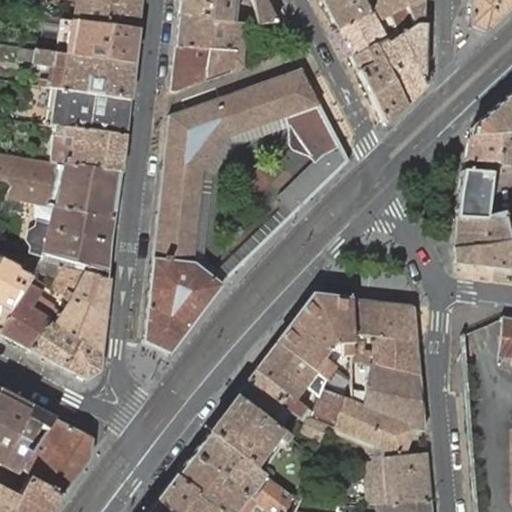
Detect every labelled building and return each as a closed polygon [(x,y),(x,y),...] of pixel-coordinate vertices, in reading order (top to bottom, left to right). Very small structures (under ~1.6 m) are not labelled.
[(31,0),(32,1),(58,4),(58,0),(75,0),(79,0),(77,21),(137,30),(140,0),(31,0)] [(180,0),(179,17),(210,20),(211,0),(180,0)] [(211,0),(210,20),(236,21),(245,22),(250,23),(250,16),(236,17),(236,0),(211,0)] [(251,0),(256,23),(276,23),(263,0),(251,0)] [(321,0),(320,1),(335,30),(369,12),(362,0),(321,0)] [(362,0),(369,12),(374,22),(406,4),(414,24),(423,25),(423,0),(362,0)] [(511,0),(470,0),(469,27),(484,33),(511,8),(510,8),(511,5),(511,0)] [(335,30),(350,58),(374,46),(384,40),(385,43),(399,34),(414,24),(406,4),(374,22),(369,12),(335,30)] [(179,17),(175,47),(206,49),(231,51),(230,72),(241,68),(245,22),(236,21),(210,20),(179,17)] [(77,21),(60,18),(56,53),(133,65),(137,30),(77,21)] [(414,24),(399,34),(419,79),(422,78),(423,25),(414,24)] [(374,46),(405,107),(426,87),(422,78),(419,79),(399,34),(385,43),(384,40),(374,46)] [(374,46),(350,58),(357,71),(384,125),(385,126),(405,107),(374,46)] [(206,49),(175,47),(171,91),(173,93),(202,82),(206,49)] [(206,49),(202,82),(230,72),(231,51),(206,49)] [(129,100),(133,65),(56,53),(35,50),(33,63),(53,66),(50,81),(42,80),(41,87),(51,88),(129,100)] [(287,206),(294,214),(348,162),(300,69),(168,116),(143,342),(157,349),(168,355),(220,286),(192,265),(202,172),(229,137),(286,118),(289,127),(290,144),(292,148),(309,154),(316,162),(279,198),(287,206)] [(125,136),(129,100),(51,88),(46,125),(56,127),(125,136)] [(511,90),(470,128),(469,135),(511,133),(511,90)] [(220,286),(294,214),(287,206),(217,272),(204,261),(212,175),(235,145),(289,127),(286,118),(229,137),(202,172),(192,265),(220,286)] [(52,162),(62,164),(119,173),(121,174),(125,136),(56,127),(52,162)] [(511,133),(469,135),(464,161),(497,163),(511,162),(511,133)] [(0,181),(10,187),(3,200),(53,207),(53,206),(111,220),(119,173),(62,164),(0,153),(0,181)] [(485,221),(485,216),(491,173),(462,171),(458,193),(455,218),(485,221)] [(31,251),(106,272),(108,242),(111,220),(53,206),(53,207),(49,226),(37,224),(37,229),(29,233),(28,240),(32,246),(31,251)] [(453,249),(511,237),(511,210),(502,212),(485,216),(485,221),(455,218),(453,249)] [(454,263),(511,269),(511,237),(453,249),(454,263)] [(109,279),(106,278),(83,272),(40,260),(25,258),(20,271),(19,273),(28,278),(32,281),(35,271),(41,272),(41,274),(58,278),(52,289),(69,298),(105,317),(109,279)] [(19,273),(20,271),(15,269),(12,274),(0,267),(0,324),(28,278),(19,273)] [(43,287),(32,281),(28,278),(0,324),(0,335),(29,351),(47,320),(29,310),(39,293),(43,287)] [(100,357),(105,317),(69,298),(62,308),(56,305),(57,303),(39,293),(29,310),(47,320),(100,357)] [(311,296),(275,343),(325,380),(335,367),(323,358),(333,345),(342,345),(342,357),(351,357),(349,300),(311,296)] [(410,307),(349,300),(351,357),(351,361),(362,363),(363,337),(373,338),(371,366),(418,376),(412,308),(410,307)] [(511,318),(503,318),(498,357),(511,358),(511,363),(511,366),(511,365),(511,318)] [(99,372),(100,357),(47,320),(29,351),(86,380),(99,372)] [(275,343),(255,370),(295,401),(302,392),(310,381),(319,388),(325,380),(275,343)] [(364,406),(414,428),(423,431),(418,376),(371,366),(369,365),(364,406)] [(255,370),(234,398),(277,429),(290,412),(304,423),(300,433),(318,440),(326,424),(307,416),(309,412),(295,401),(255,370)] [(54,420),(0,391),(0,465),(17,475),(21,469),(54,420)] [(373,456),(374,461),(404,457),(414,428),(364,406),(348,399),(338,396),(326,424),(382,448),(383,454),(373,456)] [(234,398),(207,434),(253,468),(274,440),(282,445),(284,444),(284,445),(285,446),(286,446),(287,446),(288,446),(289,445),(290,445),(291,445),(292,444),(292,443),(293,443),(293,441),(277,429),(234,398)] [(54,420),(21,469),(27,477),(26,479),(60,498),(89,459),(91,439),(54,420)] [(207,434),(190,455),(246,497),(256,504),(266,511),(282,511),(288,505),(291,496),(253,468),(207,434)] [(306,440),(301,447),(311,455),(315,446),(306,440)] [(370,504),(378,505),(429,501),(425,454),(404,457),(374,461),(374,467),(368,468),(370,504)] [(190,455),(174,477),(221,511),(234,511),(246,497),(190,455)] [(147,511),(221,511),(174,477),(147,511)] [(0,511),(49,511),(60,498),(26,479),(16,497),(0,488),(0,511)] [(246,497),(234,511),(249,511),(256,504),(246,497)] [(429,511),(429,501),(378,505),(378,511),(429,511)]
